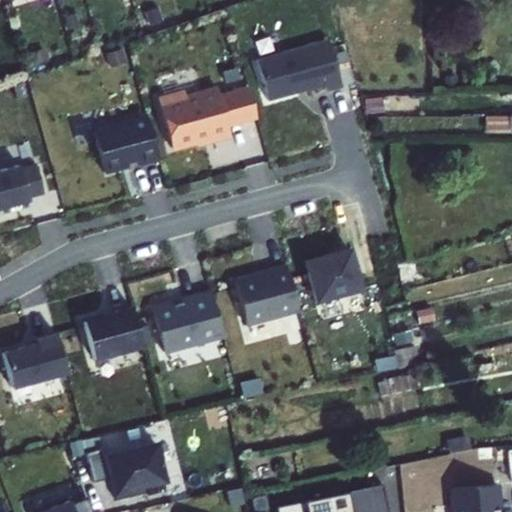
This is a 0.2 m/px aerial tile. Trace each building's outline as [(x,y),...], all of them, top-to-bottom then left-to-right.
[(163,21),(158,8),(145,13),(150,25),(163,21)] [(74,14),(63,17),(67,29),(78,25),(74,14)] [(327,40),(255,59),(267,101),(323,85),(325,91),(340,87),(327,40)] [(44,49),(28,54),(32,66),(47,61),(44,49)] [(122,50),(106,54),(110,68),(126,64),(122,50)] [(236,68),(221,73),(224,84),(239,80),(236,68)] [(23,84),(13,87),(17,99),(27,96),(23,84)] [(229,136),(226,125),(218,96),(216,88),(184,97),(183,91),(156,98),(170,148),(204,139),(205,142),(229,136)] [(218,96),(226,125),(255,117),(247,88),(218,96)] [(382,113),(381,99),(364,100),(365,114),(382,113)] [(145,115),(91,130),(103,173),(127,166),(126,164),(137,161),(138,166),(158,160),(145,115)] [(510,129),(509,117),(485,117),(485,133),(510,132),(510,129)] [(18,168),(27,198),(42,194),(34,164),(18,168)] [(0,208),(27,201),(27,198),(18,168),(18,165),(0,169),(0,208)] [(348,249),(304,261),(314,300),(359,288),(348,249)] [(269,272),(233,282),(245,324),(298,310),(285,264),(268,269),(269,272)] [(151,309),(162,351),(221,335),(209,290),(180,298),(181,301),(151,309)] [(82,321),(93,360),(141,347),(130,306),(114,311),(115,312),(82,321)] [(418,325),(434,322),(431,309),(415,313),(418,325)] [(396,346),(412,342),(409,330),(393,335),(396,346)] [(35,341),(0,350),(10,386),(65,371),(54,332),(34,338),(35,341)] [(397,369),(417,364),(414,346),(394,351),(397,369)] [(396,369),(394,357),(373,360),(375,373),(396,369)] [(390,395),(417,389),(414,376),(387,382),(390,395)] [(239,383),(243,400),(263,395),(259,379),(239,383)] [(445,441),(448,455),(469,450),(466,437),(445,441)] [(155,443),(104,455),(110,477),(115,500),(133,495),(131,489),(165,482),(155,443)] [(92,482),(110,477),(104,455),(104,451),(86,456),(92,482)] [(498,511),(496,483),(452,488),(454,511),(498,511)] [(345,493),(349,511),(387,511),(382,485),(345,493)] [(349,511),(345,493),(301,503),(303,511),(349,511)] [(70,503),(73,511),(90,511),(85,497),(70,503)] [(73,511),(70,503),(69,500),(38,511),(73,511)] [(275,511),(303,511),(301,503),(275,508),(275,511)]
